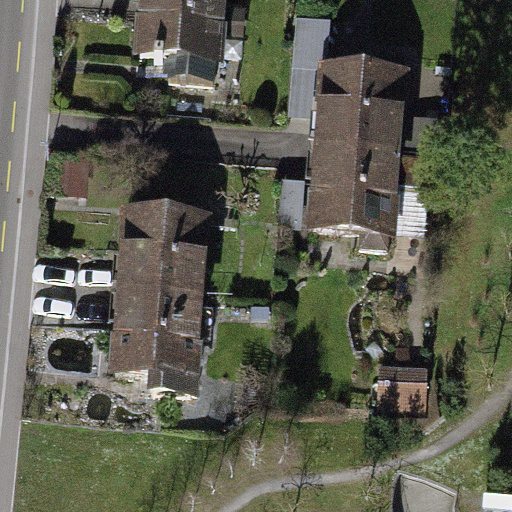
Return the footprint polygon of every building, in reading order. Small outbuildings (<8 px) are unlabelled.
[(218,79),(223,0),(133,0),(130,56),(163,58),(162,75),(218,79)] [(315,72),(310,145),(398,152),(404,78),(315,72)] [(398,152),(310,145),(303,234),(351,238),(350,248),(391,251),(398,152)] [(113,208),(108,290),(204,298),(210,214),(113,208)] [(204,298),(108,290),(102,377),(142,380),(141,392),(197,395),(204,298)] [(424,373),(376,370),(373,415),(422,418),(424,373)]
